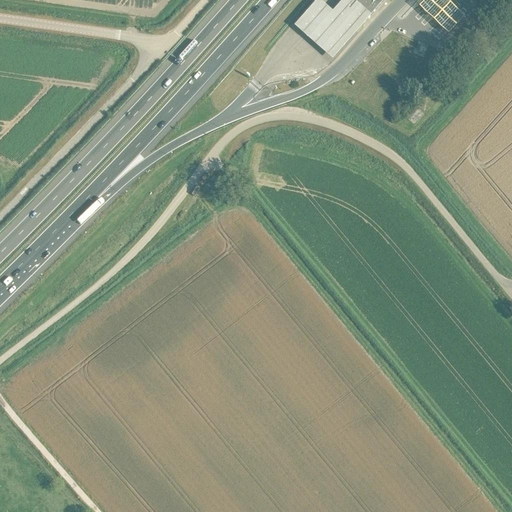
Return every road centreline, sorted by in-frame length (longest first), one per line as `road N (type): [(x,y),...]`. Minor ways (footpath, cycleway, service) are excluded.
road 1 (unclassified): [(510,293),(421,187),(377,147),(327,122),(288,113),(266,118),(210,165)]
road 2 (motorway): [(237,0),(0,251)]
road 3 (unclassified): [(0,359),(116,273),(210,165)]
road 4 (motorway): [(90,193),(269,0)]
road 5 (unclassified): [(0,214),(158,47)]
road 6 (tertiary): [(158,47),(0,19)]
road 7 (motorway): [(90,193),(226,118)]
road 8 (unclassified): [(98,511),(0,401)]
road 9 (motorway): [(0,285),(90,193)]
